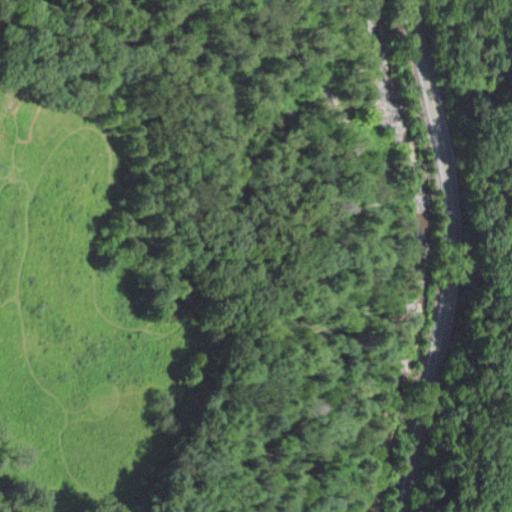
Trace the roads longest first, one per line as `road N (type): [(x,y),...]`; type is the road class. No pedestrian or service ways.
road 1 (residential): [(328,511),(378,274),(365,155),(295,0)]
road 2 (secondary): [(406,511),(441,331),(453,216),(409,0)]
road 3 (residential): [(118,0),(261,109),(365,155)]
